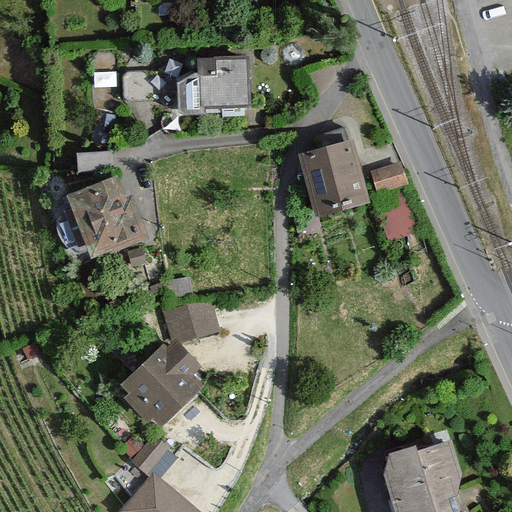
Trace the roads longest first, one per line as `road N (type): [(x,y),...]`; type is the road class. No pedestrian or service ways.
road 1 (residential): [(378,45),(307,122),(281,186),(289,317),(281,454)]
road 2 (tertiary): [(487,296),(378,45)]
road 3 (residential): [(281,454),(487,296)]
